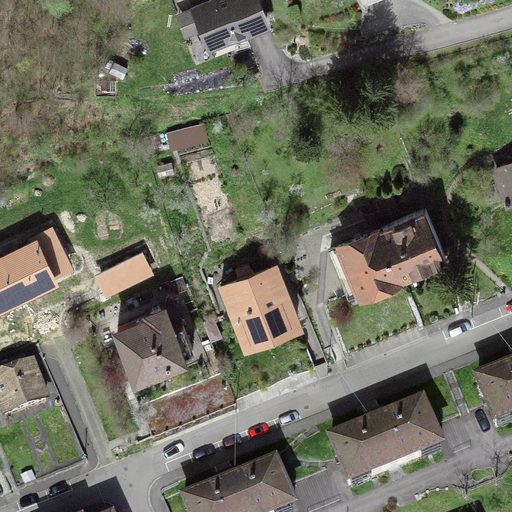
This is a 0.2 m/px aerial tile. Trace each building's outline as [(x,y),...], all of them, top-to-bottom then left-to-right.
[(217,0),(195,9),(215,58),(249,44),(244,32),(266,23),(256,0),(217,0)] [(202,123),(169,131),(172,145),(206,136),(202,123)] [(511,160),(496,168),(509,202),(511,200),(511,160)] [(380,227),(401,276),(445,256),(425,207),(380,227)] [(82,236),(72,215),(49,226),(52,232),(1,257),(18,294),(73,267),(62,246),(82,236)] [(401,276),(380,227),(331,249),(351,296),(360,292),(362,295),(364,293),(364,292),(401,276)] [(141,253),(111,268),(119,286),(150,271),(141,253)] [(238,280),(220,287),(231,313),(238,310),(248,335),(251,334),(250,332),(289,317),(290,319),(293,318),(272,267),(254,273),(252,270),(250,270),(247,264),(237,268),(239,275),(237,276),(238,280)] [(336,324),(347,352),(417,324),(405,295),(336,324)] [(163,305),(148,311),(150,314),(117,327),(136,374),(169,362),(193,349),(182,322),(180,323),(173,303),(164,307),(163,305)] [(315,367),(304,340),(224,372),(235,399),(315,367)] [(511,357),(510,359),(511,364),(511,367),(477,382),(495,426),(511,418),(511,357)] [(3,374),(0,375),(0,402),(5,416),(45,400),(32,363),(12,371),(10,364),(1,367),(3,374)] [(223,371),(140,405),(152,435),(236,401),(235,399),(224,372),(223,371)] [(364,419),(367,427),(331,442),(349,485),(439,448),(421,405),(385,420),(382,412),(364,419)] [(217,479),(220,487),(184,502),(187,511),(284,511),(292,509),(274,465),(237,480),(234,472),(217,479)]
